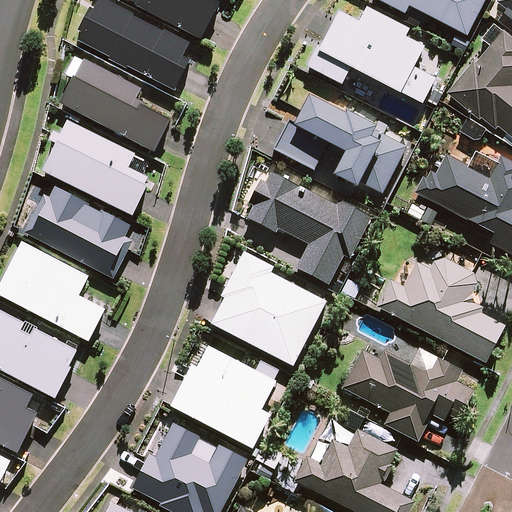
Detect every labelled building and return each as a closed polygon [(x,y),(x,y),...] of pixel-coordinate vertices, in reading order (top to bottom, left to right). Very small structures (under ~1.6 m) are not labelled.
[(83,35),(79,43),(111,59),(110,61),(127,71),(129,69),(175,93),(191,62),(184,59),(191,46),(165,32),(164,34),(135,19),(135,17),(101,0),(95,13),(91,11),(79,33),(83,35)] [(126,0),(136,5),(135,7),(201,42),(220,6),(209,0),(126,0)] [(373,0),(404,15),(407,8),(467,38),(485,0),(373,0)] [(511,0),(502,0),(496,8),(511,21),(511,0)] [(307,68),(341,86),(350,70),(400,95),(400,94),(422,106),(436,80),(414,69),(424,48),(405,38),(409,31),(366,9),(359,23),(339,13),(320,48),(318,47),(307,68)] [(511,40),(493,26),(481,41),(488,46),(449,96),(492,130),(495,126),(511,139),(511,40)] [(75,81),(62,105),(156,155),(172,123),(146,109),(147,106),(138,100),(142,91),(85,61),(84,63),(76,58),(66,77),(75,81)] [(294,124),(289,122),(273,151),(314,172),(327,146),(344,154),(332,176),(357,189),(359,185),(382,196),(406,148),(383,136),(387,127),(378,122),(375,128),(346,112),(344,116),(309,97),(294,124)] [(57,146),(44,174),(134,219),(149,188),(146,186),(150,179),(130,170),(137,156),(68,123),(62,137),(55,133),(51,143),(57,146)] [(497,164),(478,154),(470,169),(445,156),(423,197),(494,235),(489,244),(511,256),(511,167),(499,160),(497,164)] [(336,207),(271,173),(265,184),(261,181),(248,205),(253,207),(247,219),(276,234),(279,229),(308,245),(295,269),(328,286),(343,257),(350,260),(371,218),(339,201),(336,207)] [(44,197),(25,235),(114,280),(133,243),(125,239),(131,227),(105,214),(104,215),(89,208),(90,206),(56,189),(50,200),(44,197)] [(88,278),(22,244),(0,287),(0,296),(88,342),(104,311),(78,298),(88,278)] [(479,279),(423,251),(405,286),(392,279),(377,308),(484,363),(506,321),(468,301),(479,279)] [(224,299),(211,325),(293,368),(327,303),(271,274),(274,269),(244,253),(221,298),(224,299)] [(0,311),(0,371),(57,401),(74,370),(71,369),(80,353),(38,331),(40,330),(27,323),(26,325),(0,311)] [(191,366),(170,407),(253,451),(270,415),(261,411),(276,382),(208,347),(197,368),(191,366)] [(380,361),(361,352),(342,390),(390,414),(384,426),(416,442),(431,412),(457,424),(473,391),(440,375),(438,381),(383,354),(380,361)] [(0,445),(19,455),(40,415),(28,410),(35,397),(0,379),(0,445)] [(356,435),(330,422),(321,439),(331,444),(320,465),(307,459),(295,482),(353,511),(407,511),(412,502),(379,485),(396,450),(358,431),(356,435)] [(150,455),(132,489),(161,504),(159,506),(170,511),(221,511),(248,461),(218,446),(217,449),(199,440),(200,438),(172,424),(155,458),(150,455)] [(0,483),(11,463),(0,457),(0,483)] [(131,511),(112,502),(106,511),(131,511)]
